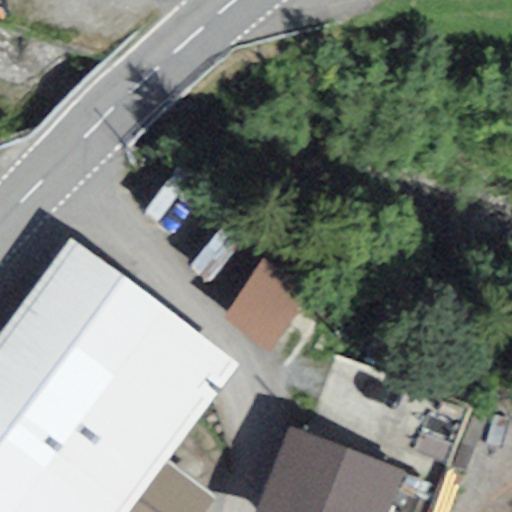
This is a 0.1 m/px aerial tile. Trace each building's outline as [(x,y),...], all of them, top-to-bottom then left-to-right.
[(28,324),(0,362),(0,424),(115,509),(209,384),(200,359),(75,261),(28,324)] [(280,362),(316,298),(263,269),(227,333),(280,362)] [(345,379),(325,436),(363,450),(383,393),(345,379)] [(113,511),(115,509),(0,424),(0,511),(113,511)] [(356,469),(363,450),(325,436),(318,454),(300,447),(275,511),(371,511),(384,480),(356,469)]
